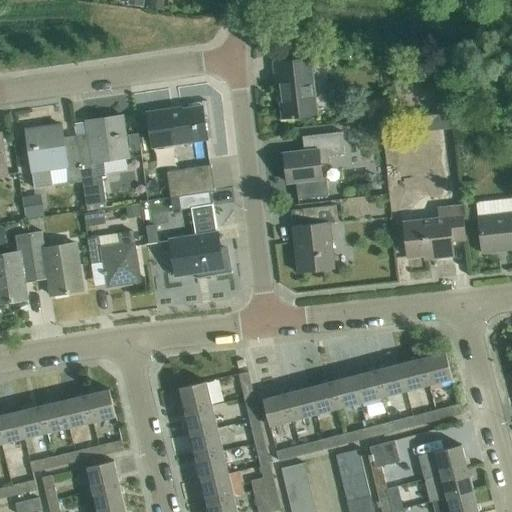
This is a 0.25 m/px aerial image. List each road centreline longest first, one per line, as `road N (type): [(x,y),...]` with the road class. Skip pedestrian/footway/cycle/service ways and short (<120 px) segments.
road 1 (residential): [(267,318),(233,57)]
road 2 (residential): [(0,93),(233,57)]
road 3 (residential): [(511,495),(462,302)]
road 4 (residential): [(267,318),(462,302)]
road 5 (residential): [(169,511),(125,342)]
road 6 (residential): [(125,342),(267,318)]
road 7 (residential): [(0,362),(125,342)]
